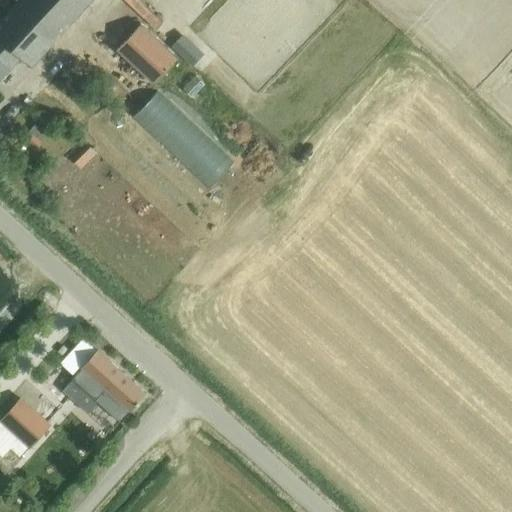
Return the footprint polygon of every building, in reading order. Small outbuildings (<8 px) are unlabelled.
[(19,0),(0,21),(0,78),(21,56),(31,65),(90,0),(19,0)] [(140,24),(117,49),(137,67),(153,83),(154,83),(177,58),(140,24)] [(181,36),(171,47),(192,66),(202,55),(181,36)] [(86,143),(71,158),(80,168),(96,153),(86,143)] [(71,378),(75,381),(120,422),(146,394),(83,337),(61,362),(74,375),(71,378)] [(20,398),(1,420),(30,446),(49,424),(20,398)] [(8,458),(5,473),(18,476),(21,461),(8,458)]
